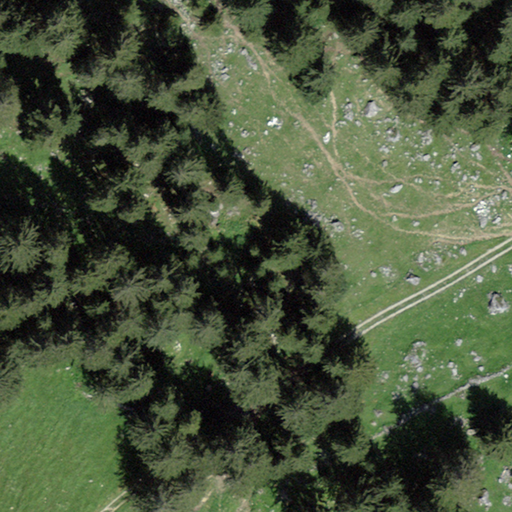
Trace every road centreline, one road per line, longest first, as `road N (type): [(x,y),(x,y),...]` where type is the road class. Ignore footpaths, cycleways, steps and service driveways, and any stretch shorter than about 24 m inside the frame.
road 1 (track): [(511,241),(278,373),(196,434)]
road 2 (track): [(98,511),(196,434)]
